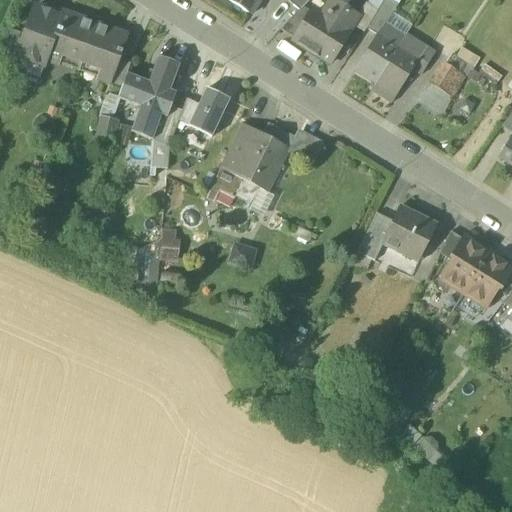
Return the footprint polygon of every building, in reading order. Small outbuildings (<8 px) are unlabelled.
[(249,16),(251,17),(261,0),(225,0),(249,16)] [(280,32),(294,40),(304,24),(307,26),(314,16),(303,8),(310,0),(283,0),(298,13),(280,32)] [(329,0),(329,1),(344,11),(351,0),(329,0)] [(369,0),(366,6),(377,13),(385,0),(369,0)] [(385,0),(377,13),(366,31),(376,38),(383,26),(385,25),(392,15),(397,7),(385,0)] [(292,44),(329,67),(353,28),(358,20),(356,18),(344,11),(329,1),(321,15),(316,12),(314,16),(307,26),(304,24),(294,40),(292,44)] [(364,34),(366,31),(377,13),(366,6),(365,5),(356,18),(358,20),(353,28),(364,34)] [(43,69),(45,61),(53,37),(42,33),(51,10),(33,9),(24,36),(22,36),(14,59),(21,68),(31,71),(43,69)] [(42,33),(53,37),(62,14),(51,10),(42,33)] [(61,60),(79,67),(94,26),(62,14),(53,37),(45,61),(59,66),(61,60)] [(411,27),(392,15),(385,25),(383,26),(404,39),(406,36),(411,27)] [(127,38),(94,26),(79,67),(98,74),(96,80),(110,85),(119,61),(127,38)] [(355,73),(376,85),(399,47),(404,39),(383,26),(376,38),(355,73)] [(0,57),(11,61),(14,59),(22,36),(11,32),(0,57)] [(435,54),(406,36),(404,39),(399,47),(419,60),(421,56),(428,60),(425,64),(428,65),(435,54)] [(419,60),(399,47),(376,85),(371,92),(391,105),(412,71),(419,60)] [(455,59),(469,67),(473,70),(479,60),(461,49),(455,59)] [(444,66),(463,78),(469,67),(455,59),(451,57),(444,66)] [(118,99),(117,101),(139,109),(130,134),(152,142),(161,118),(166,120),(170,110),(175,94),(170,92),(179,67),(157,59),(148,84),(127,75),(118,99)] [(77,73),(79,67),(61,60),(59,66),(77,73)] [(428,65),(425,64),(419,60),(412,71),(421,77),(428,65)] [(110,85),(121,89),(130,65),(119,61),(110,85)] [(430,87),(450,99),(463,78),(444,66),(438,76),(430,87)] [(502,78),(484,66),(477,76),(495,88),(502,78)] [(79,67),(77,73),(96,80),(98,74),(79,67)] [(189,128),(210,139),(228,102),(206,92),(199,107),(189,128)] [(101,121),(112,123),(117,108),(117,101),(118,99),(110,96),(102,104),(98,120),(101,121)] [(177,122),(189,128),(199,107),(185,100),(181,113),(177,122)] [(181,113),(170,110),(166,120),(161,118),(152,142),(168,148),(177,122),(181,113)] [(511,113),(501,129),(511,136),(511,113)] [(97,140),(111,143),(116,124),(112,123),(101,121),(97,140)] [(290,151),(289,151),(268,140),(241,126),(220,171),(239,180),(259,190),(268,195),(288,155),(290,151)] [(274,129),(268,140),(289,151),(295,140),(293,139),(274,129)] [(288,155),(312,167),(323,145),(297,132),(293,139),(295,140),(289,151),(290,151),(288,155)] [(511,137),(498,159),(511,167),(511,137)] [(168,148),(152,142),(151,149),(154,149),(152,170),(166,171),(168,148)] [(235,198),(232,197),(239,180),(220,171),(205,201),(213,205),(218,195),(233,202),(235,198)] [(235,198),(250,207),(259,190),(239,180),(232,197),(235,198)] [(259,190),(250,207),(248,211),(263,219),(274,199),(268,195),(259,190)] [(402,256),(418,264),(436,227),(399,208),(391,223),(380,246),(382,247),(382,246),(402,255),(402,256)] [(371,261),(374,263),(382,247),(380,246),(391,223),(375,215),(356,254),(371,261)] [(175,234),(161,232),(160,241),(158,264),(178,266),(180,242),(174,242),(175,234)] [(439,255),(452,264),(458,254),(455,253),(462,241),(450,234),(439,255)] [(439,280),(463,295),(488,255),(484,252),(481,253),(477,250),(477,247),(464,239),(462,241),(455,253),(458,254),(452,264),(449,268),(447,267),(445,267),(438,278),(439,280)] [(158,264),(160,241),(137,252),(134,289),(156,291),(158,264)] [(257,251),(233,244),(226,265),(251,273),(257,251)] [(382,247),(374,263),(410,279),(418,264),(402,256),(402,255),(382,246),(382,247)] [(351,264),(366,271),(371,261),(356,254),(351,264)] [(492,257),(488,255),(463,295),(486,310),(489,310),(495,300),(494,298),(492,296),(495,292),(500,284),(503,285),(510,273),(511,270),(511,269),(500,262),(497,263),(493,260),(492,257)] [(495,292),(507,300),(511,293),(511,274),(510,273),(503,285),(500,284),(495,292)] [(181,276),(161,274),(160,283),(180,285),(181,276)] [(511,312),(511,293),(507,300),(502,306),(511,313),(511,312)] [(511,312),(511,313),(500,329),(511,338),(511,312)] [(511,378),(499,367),(492,374),(508,388),(511,383),(511,378)] [(411,413),(397,405),(389,419),(402,427),(411,413)] [(400,436),(412,448),(420,439),(421,438),(408,426),(400,436)] [(430,439),(420,439),(412,448),(428,462),(437,453),(437,446),(430,439)]
